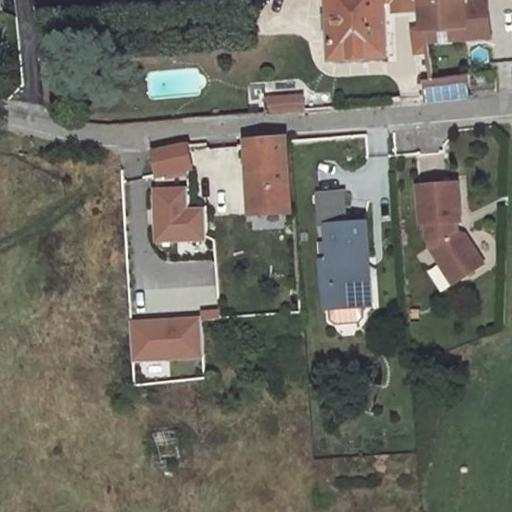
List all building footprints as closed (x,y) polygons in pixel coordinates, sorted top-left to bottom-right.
[(331,0),(335,59),(388,56),(386,1),(394,2),(395,13),(415,11),(414,0),(331,0)] [(468,2),(467,0),(421,0),(423,28),(424,28),(426,42),(436,41),(435,30),(465,28),(466,39),(490,37),(486,1),(468,2)] [(423,28),(413,30),(417,54),(428,52),(426,42),(424,28),(423,28)] [(465,28),(435,30),(436,41),(466,39),(465,28)] [(432,81),(423,81),(426,102),(470,97),(469,77),(432,81)] [(304,95),(266,97),(267,113),(306,110),(304,95)] [(292,213),(286,137),(247,140),(252,215),(292,213)] [(154,154),(152,155),(154,176),(190,168),(187,144),(153,152),(154,154)] [(458,183),(419,186),(422,225),(427,225),(428,240),(432,246),(430,247),(442,265),(448,261),(460,281),(485,265),(466,236),(456,232),(455,223),(462,222),(458,183)] [(159,192),(162,239),(211,236),(209,206),(192,207),(191,190),(159,192)] [(346,193),(319,195),(321,226),(328,226),(329,244),(330,259),(322,260),(326,310),(330,309),(331,319),(336,324),(359,323),(364,317),(363,307),(366,307),(366,304),(363,258),(369,258),(368,222),(348,223),(346,193)] [(329,244),(321,245),(322,260),(330,259),(329,244)] [(369,258),(363,258),(366,304),(372,303),(369,258)] [(442,265),(435,270),(447,289),(460,281),(448,261),(442,265)] [(131,324),(134,361),(205,357),(202,320),(131,324)]
